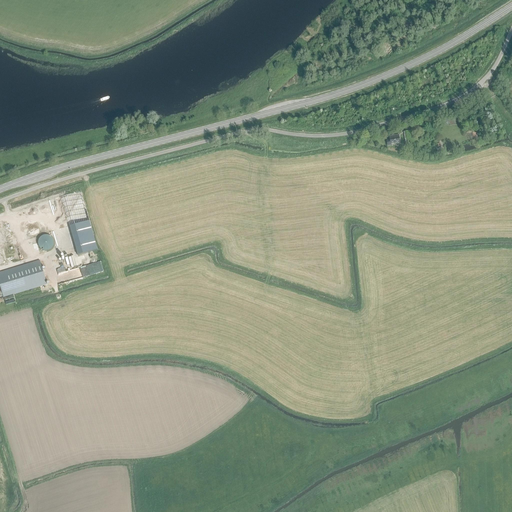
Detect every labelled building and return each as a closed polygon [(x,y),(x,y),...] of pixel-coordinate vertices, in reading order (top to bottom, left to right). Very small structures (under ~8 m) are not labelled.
[(410,143),(414,142),(412,130),(403,132),(405,142),(410,141),(410,143)] [(389,136),(389,138),(390,141),(387,141),(387,146),(391,145),(391,144),(400,143),(399,137),(398,135),(389,136)] [(89,221),(70,226),(78,255),(97,250),(89,221)] [(38,242),(38,245),(39,247),(41,249),(43,250),(46,251),(48,251),(50,250),(52,248),(53,246),(54,244),(54,242),(53,240),(52,238),(51,237),(49,236),(46,235),(44,235),(42,236),(40,238),(39,240),(38,242)] [(0,272),(0,285),(4,298),(47,285),(40,261),(0,272)] [(91,274),(88,266),(76,270),(79,278),(91,274)]
